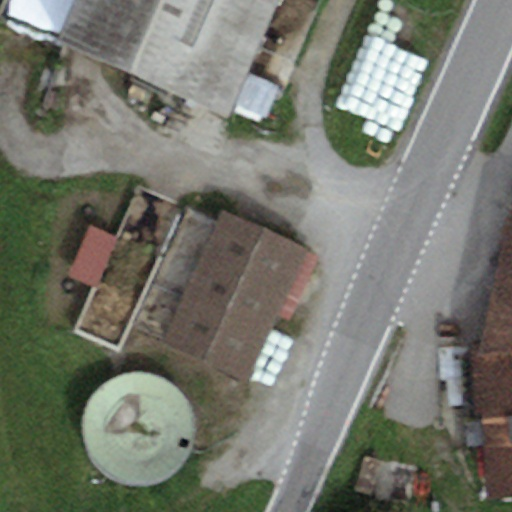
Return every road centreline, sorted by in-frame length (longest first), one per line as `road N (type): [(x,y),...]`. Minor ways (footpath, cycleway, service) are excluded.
road 1 (tertiary): [(288,511),(508,0)]
road 2 (track): [(511,151),(473,210),(424,333),(416,392),(423,436),(460,511)]
road 3 (track): [(346,0),(310,79),(320,159),(341,187),(460,242)]
